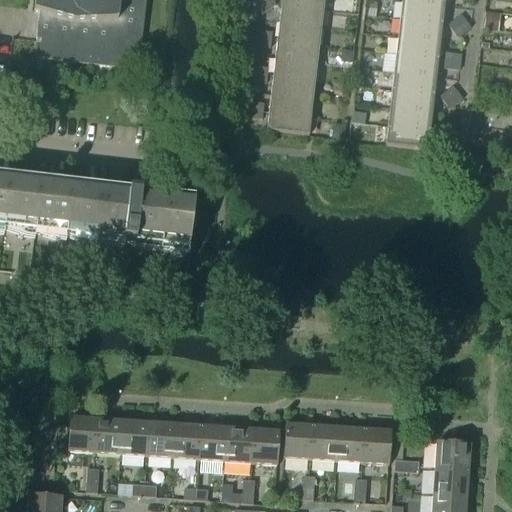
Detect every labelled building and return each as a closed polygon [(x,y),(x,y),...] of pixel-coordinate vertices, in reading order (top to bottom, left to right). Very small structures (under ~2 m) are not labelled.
[(34,0),(33,12),(39,14),(36,41),(40,41),(38,61),(137,73),(145,0),(34,0)] [(257,0),(252,4),(257,11),(269,1),(268,0),(257,0)] [(280,0),(280,8),(323,13),(324,0),(280,0)] [(401,0),(401,4),(444,9),(445,0),(401,0)] [(269,1),(257,11),(262,17),(274,7),(269,1)] [(401,4),(399,22),(442,27),(444,9),(401,4)] [(280,8),(278,26),(321,31),(323,13),(280,8)] [(460,18),(454,23),(464,35),(470,30),(460,18)] [(399,22),(397,39),(440,45),(442,27),(399,22)] [(464,35),(454,23),(447,28),(457,40),(464,35)] [(278,26),(276,44),(319,49),(321,31),(278,26)] [(255,33),(254,41),(270,43),(271,35),(255,33)] [(397,39),(395,57),(438,63),(440,45),(397,39)] [(270,43),(254,41),(253,49),(269,51),(270,43)] [(276,44),(274,61),(317,67),(319,49),(276,44)] [(444,55),(443,63),(459,65),(460,57),(444,55)] [(395,57),(393,75),(436,81),(438,63),(395,57)] [(274,61),(272,79),(315,84),(317,67),(274,61)] [(459,65),(443,63),(442,71),(458,73),(459,65)] [(251,68),(250,76),(266,78),(267,70),(251,68)] [(393,75),(391,93),(434,98),(436,81),(393,75)] [(266,78),(250,76),(249,85),(265,86),(266,78)] [(272,79),(270,97),(313,102),(315,84),(272,79)] [(439,99),(444,105),(457,95),(452,89),(439,99)] [(391,93),(389,111),(432,116),(434,98),(391,93)] [(457,95),(444,105),(449,112),(462,102),(457,95)] [(270,97),(268,115),(310,120),(313,102),(270,97)] [(247,104),(246,112),(262,114),(263,106),(247,104)] [(389,111),(387,129),(429,134),(432,116),(389,111)] [(262,114),(246,112),(245,120),(261,122),(262,114)] [(310,120),(268,115),(265,133),(308,139),(310,120)] [(435,135),(440,141),(453,131),(448,125),(435,135)] [(429,134),(387,129),(384,148),(427,153),(429,134)] [(453,131),(440,141),(445,148),(458,138),(453,131)] [(0,230),(188,252),(193,207),(139,200),(140,195),(0,178),(0,230)] [(67,455),(93,456),(96,422),(69,420),(67,455)] [(93,456),(119,458),(122,424),(96,422),(93,456)] [(119,458),(145,460),(148,426),(122,424),(119,458)] [(145,460),(171,462),(174,427),(148,426),(145,460)] [(171,462),(197,463),(200,429),(174,427),(171,462)] [(282,461),(309,463),(311,429),(284,427),(282,461)] [(197,463),(223,465),(225,431),(200,429),(197,463)] [(309,463),(335,465),(337,431),(311,429),(309,463)] [(223,465),(249,467),(251,433),(225,431),(223,465)] [(335,465),(361,466),(363,432),(337,431),(335,465)] [(363,432),(361,466),(388,468),(390,434),(363,432)] [(251,433),(249,467),(276,469),(278,435),(251,433)] [(435,445),(433,472),(467,474),(469,447),(435,445)] [(393,475),(405,475),(406,464),(394,463),(393,475)] [(406,464),(405,475),(417,476),(418,465),(406,464)] [(87,472),(86,484),(97,485),(98,473),(87,472)] [(433,472),(432,498),(466,500),(467,474),(433,472)] [(243,478),(242,495),(253,495),(254,484),(248,483),(248,479),(243,478)] [(302,479),(302,491),(313,492),(314,480),(302,479)] [(354,483),(353,494),(365,495),(365,483),(354,483)] [(97,485),(86,484),(85,496),(96,496),(97,485)] [(131,499),(143,500),(143,488),(132,488),(131,499)] [(143,488),(143,500),(154,500),(155,489),(143,488)] [(183,502),(195,503),(195,492),(184,491),(183,502)] [(313,492),(302,491),(301,503),(312,503),(313,492)] [(195,492),(195,503),(206,504),(207,493),(195,492)] [(365,495),(353,494),(353,506),(364,507),(365,495)] [(253,495),(242,495),(241,506),(252,507),(253,495)] [(27,498),(26,511),(60,511),(61,500),(27,498)] [(432,498),(430,511),(464,511),(466,500),(432,498)]
